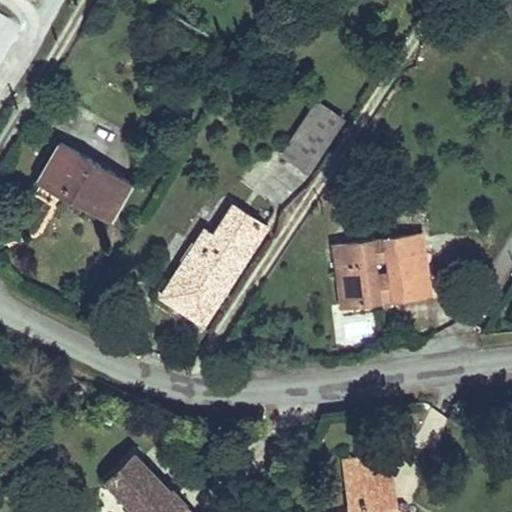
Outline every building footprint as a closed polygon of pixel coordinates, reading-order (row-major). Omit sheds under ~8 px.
[(316,102),(281,153),(306,169),(340,118),(316,102)] [(129,181),(59,140),(40,175),(70,192),(67,197),(106,220),(129,181)] [(70,192),(40,175),(37,179),(67,197),(70,192)] [(202,323),(266,226),(231,204),(211,234),(202,228),(164,287),(188,302),(183,310),(202,323)] [(420,233),(333,244),(340,305),(378,300),(377,295),(390,293),(391,298),(427,293),(420,233)] [(188,302),(164,287),(159,295),(183,310),(188,302)] [(167,487),(130,449),(101,477),(135,511),(172,511),(183,502),(168,485),(167,487)] [(390,456),(341,462),(344,486),(393,480),(390,456)] [(344,486),(347,511),(390,511),(389,503),(395,503),(393,480),(344,486)] [(193,511),(183,502),(172,511),(193,511)]
